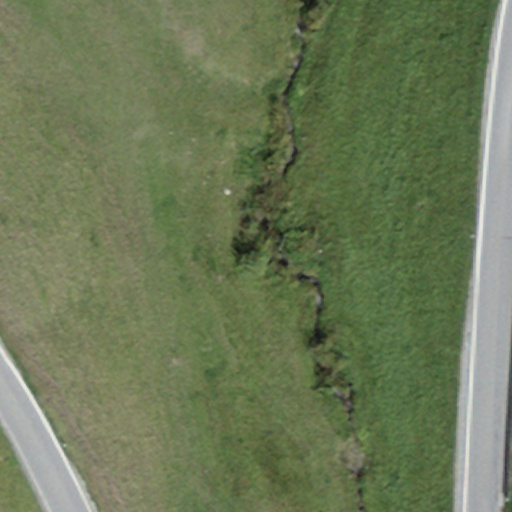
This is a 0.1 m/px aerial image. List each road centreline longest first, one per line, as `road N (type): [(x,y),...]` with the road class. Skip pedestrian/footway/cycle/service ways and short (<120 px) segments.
road 1 (tertiary): [(483,511),(511,80)]
road 2 (tertiary): [(0,387),(65,511)]
